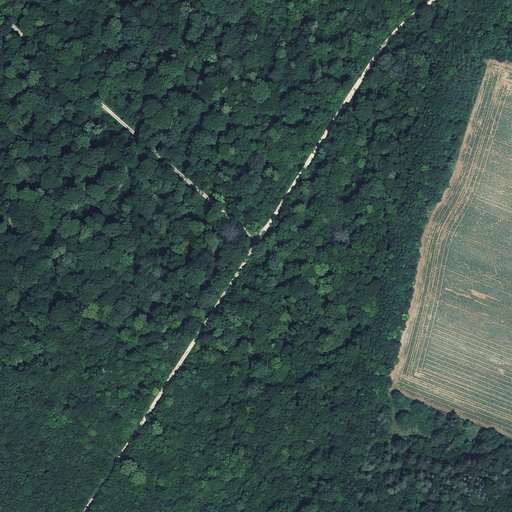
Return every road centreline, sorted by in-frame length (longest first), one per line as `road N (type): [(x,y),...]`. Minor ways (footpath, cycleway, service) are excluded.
road 1 (track): [(495,0),(463,50),(385,342),(396,447),(421,511)]
road 2 (track): [(256,242),(0,15)]
road 3 (track): [(256,242),(372,61),(435,0)]
road 4 (track): [(118,465),(256,242)]
road 5 (track): [(256,242),(368,338),(385,342)]
